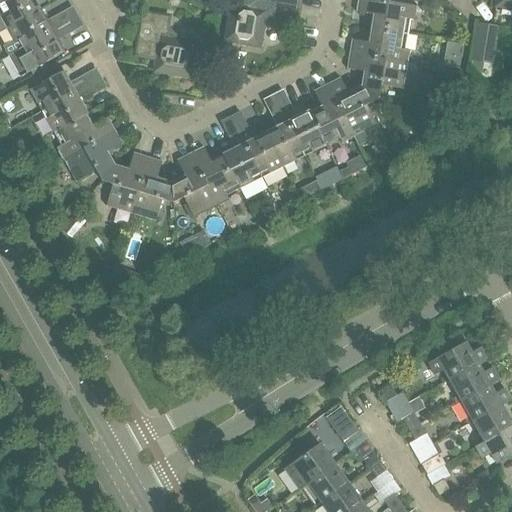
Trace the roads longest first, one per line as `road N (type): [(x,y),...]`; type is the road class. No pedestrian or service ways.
road 1 (residential): [(333,0),(325,49),(313,61),(175,130),(136,119),(81,0)]
road 2 (tertiary): [(110,443),(0,247)]
road 3 (unclassified): [(289,378),(483,270)]
road 4 (unclassified): [(289,378),(233,389),(110,443)]
road 5 (unclassified): [(140,495),(249,418),(289,378)]
road 6 (tertiary): [(0,294),(88,451)]
road 7 (residential): [(433,511),(358,404)]
